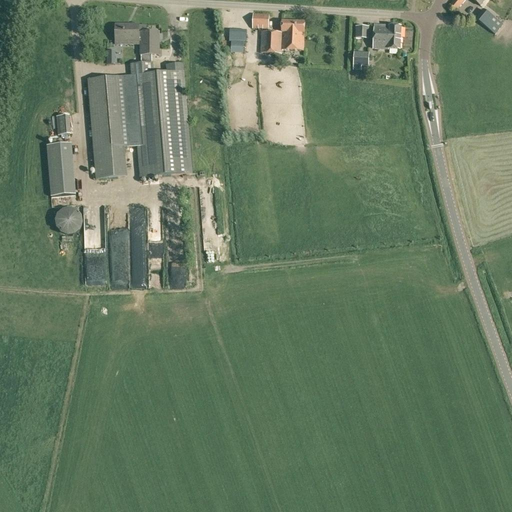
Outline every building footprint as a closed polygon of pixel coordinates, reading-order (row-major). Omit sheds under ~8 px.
[(457,12),(466,0),(454,0),(450,6),(457,12)] [(495,36),(503,26),(484,10),(476,21),(495,36)] [(269,30),(269,15),(253,14),(252,30),(269,30)] [(304,34),(305,23),(282,22),(282,33),(261,32),(260,54),(282,55),(282,51),(304,52),(305,34),(304,34)] [(368,23),(353,22),(352,42),(367,42),(368,23)] [(115,47),(139,46),(139,43),(139,26),(115,26),(115,43),(115,47)] [(388,28),(374,27),(373,50),(387,50),(400,51),(401,28),(388,27),(388,28)] [(246,43),(247,31),(230,30),(229,42),(231,42),(231,54),(243,55),(244,42),(246,43)] [(140,64),(152,63),(152,56),(159,56),(159,33),(141,33),(140,56),(140,64)] [(353,66),(353,70),(362,70),(362,67),(369,67),(370,54),(354,53),(353,66)] [(152,63),(140,64),(132,65),(133,87),(134,87),(142,179),(193,175),(184,65),(166,67),(167,74),(154,75),(153,63),(152,63)] [(96,181),(128,178),(119,78),(87,81),(96,181)] [(52,198),(76,196),(71,146),(48,148),(52,198)] [(69,237),(70,237),(72,237),(73,237),(74,236),(75,236),(76,235),(77,235),(78,234),(79,233),(80,232),(81,231),(81,230),(82,229),(82,228),(83,227),(83,226),(83,224),(83,223),(83,222),(83,221),(83,220),(82,218),(82,217),(81,216),(81,215),(80,214),(79,213),(78,212),(77,212),(76,211),(75,210),(74,210),(73,210),(70,209),(69,209),(68,209),(67,209),(66,210),(64,210),(63,210),(62,211),(61,212),(60,212),(59,213),(59,214),(58,215),(57,216),(57,217),(56,218),(56,220),(56,221),(55,222),(55,223),(55,224),(56,226),(56,227),(56,228),(57,229),(57,230),(58,231),(59,232),(59,233),(60,234),(61,235),(62,235),(63,236),(64,236),(66,237),(67,237),(68,237),(69,237)]
